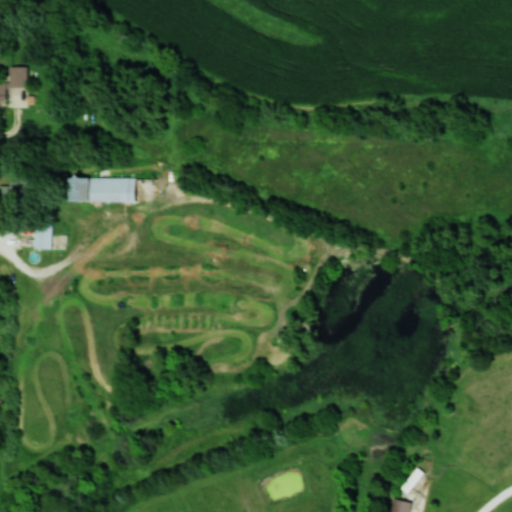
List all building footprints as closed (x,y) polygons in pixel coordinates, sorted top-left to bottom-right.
[(26,87),(26,66),(8,66),(8,87),(26,87)] [(133,201),(133,175),(64,175),(64,200),(133,201)] [(27,176),(9,176),(9,195),(27,195),(27,176)] [(50,249),(50,214),(33,214),(33,249),(50,249)] [(424,473),(417,467),(399,487),(406,493),(424,473)]
